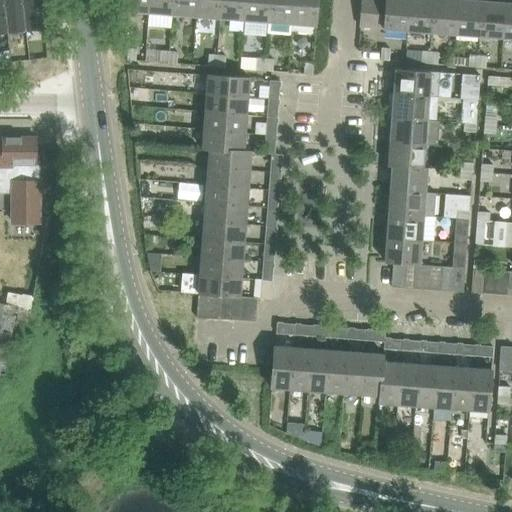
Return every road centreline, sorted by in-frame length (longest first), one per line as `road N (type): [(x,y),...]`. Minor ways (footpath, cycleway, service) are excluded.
road 1 (residential): [(456,511),(332,488),(254,457),(164,381),(123,303),(93,101)]
road 2 (residential): [(206,330),(251,333),(294,295),(511,310)]
road 3 (residential): [(322,162),(326,89),(341,67),(346,0)]
